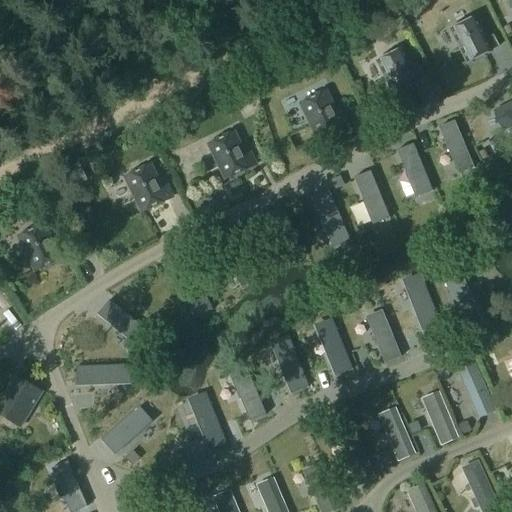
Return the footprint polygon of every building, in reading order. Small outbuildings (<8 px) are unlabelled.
[(496,44),(491,33),(486,36),(473,13),(448,26),(447,27),(466,63),(493,49),(491,46),(496,44)] [(423,77),(417,67),(412,69),(399,46),(375,59),(373,60),(393,96),(419,82),(418,80),(423,77)] [(326,92),(299,105),(317,140),(343,127),(343,126),(348,124),(343,113),(337,116),(326,92)] [(511,104),(504,108),(492,114),(501,132),(511,126),(511,104)] [(454,121),(438,128),(443,140),(448,151),(453,163),(458,175),(474,168),(469,156),(464,144),(459,133),(454,121)] [(234,133),(207,146),(223,182),(251,168),(256,165),(251,154),(245,157),(234,133)] [(426,179),(422,167),(417,156),(413,145),(397,152),(401,163),(406,174),(411,186),(415,197),(431,190),(426,179)] [(151,166),(124,179),(141,214),(168,201),(167,200),(173,198),(167,187),(162,189),(151,166)] [(389,217),(382,202),(376,187),(370,173),(369,172),(354,179),(355,180),(361,193),(367,208),(374,224),(389,217)] [(331,181),(335,190),(343,187),(339,177),(331,181)] [(345,229),(340,217),(335,204),(329,191),(311,199),(312,201),(317,213),(322,225),(327,237),(333,250),(350,242),(345,229)] [(297,246),(292,233),(287,221),(282,209),(264,216),(269,229),(275,242),(280,254),(285,267),(303,259),(303,258),(297,246)] [(134,225),(147,257),(167,248),(160,232),(170,228),(164,213),(134,225)] [(42,225),(13,239),(31,276),(39,273),(41,273),(42,272),(43,271),(52,266),(53,267),(55,267),(56,266),(56,264),(66,259),(59,246),(53,248),(42,225)] [(253,268),(247,256),(242,243),(237,231),(219,239),(224,250),(229,262),(234,274),(239,285),(241,289),(259,282),(258,280),(253,268)] [(206,299),(201,287),(195,274),(189,262),(172,270),(179,284),(185,299),(192,313),(193,316),(195,319),(212,312),(206,299)] [(476,311),(471,298),(465,284),(460,271),(442,278),(447,292),(453,305),(459,319),(464,332),(482,325),(476,311)] [(435,312),(431,300),(426,288),(421,276),(403,284),(407,294),(411,304),(416,318),(422,332),(440,324),(435,312)] [(138,325),(128,317),(119,310),(109,302),(98,315),(108,324),(119,333),(129,341),(140,350),(151,336),(147,333),(138,325)] [(397,346),(392,335),(387,324),(383,313),(367,319),(372,330),(377,342),(381,353),(386,364),(388,363),(401,357),(397,346)] [(347,358),(342,345),(337,333),(332,320),(323,324),(315,327),(320,340),(325,352),(330,364),(335,377),(352,370),(347,358)] [(303,375),(298,363),(293,350),(288,338),(271,345),(276,357),(281,369),(286,382),(291,394),(297,392),(308,388),(303,375)] [(132,384),(131,365),(117,366),(104,367),(90,368),(76,368),(77,383),(77,387),(90,386),(102,385),(114,385),(132,384)] [(261,403),(256,391),(251,378),(246,366),(229,373),(234,385),(239,398),(244,410),(249,423),(266,416),(261,403)] [(493,410),(489,399),(484,388),(479,377),(474,366),(470,368),(458,373),(463,384),(468,395),(472,406),(477,418),(493,410)] [(12,376),(0,396),(0,419),(18,431),(41,393),(12,376)] [(220,431),(215,419),(211,407),(206,394),(189,401),(193,413),(198,426),(203,438),(208,451),(209,451),(210,450),(225,444),(220,431)] [(452,428),(448,417),(443,405),(438,394),(422,401),(427,413),(431,424),(436,435),(441,446),(457,439),(452,428)] [(133,438),(142,429),(151,420),(138,407),(129,416),(120,425),(111,433),(103,442),(115,455),(124,446),(133,438)] [(410,443),(405,432),(401,421),(396,410),(380,417),(384,428),(389,439),(394,450),(399,461),(415,454),(410,443)] [(420,432),(416,423),(408,426),(411,435),(420,432)] [(466,423),(459,426),(462,435),(470,432),(466,423)] [(356,435),(340,442),(345,453),(350,464),(354,475),(359,486),(375,479),(371,468),(366,457),(361,446),(356,435)] [(132,466),(138,459),(132,453),(126,459),(132,466)] [(493,496),(488,485),(483,474),(477,463),(463,470),(467,480),(472,489),(476,499),(471,501),(475,509),(480,507),(481,511),(487,511),(498,507),(493,496)] [(333,498),(329,487),(324,476),(319,465),(303,473),(308,484),(312,495),(317,506),(319,511),(332,511),(338,510),(333,498)] [(81,496),(75,482),(69,468),(54,474),(60,488),(66,503),(69,511),(83,511),(87,511),(81,496)] [(286,511),(283,502),(278,491),(273,480),(272,481),(257,487),(262,498),(267,509),(267,511),(286,511)] [(424,487),(408,494),(413,505),(416,511),(434,511),(430,500),(424,487)] [(238,511),(234,503),(230,492),(228,493),(213,499),(218,510),(218,511),(238,511)]
